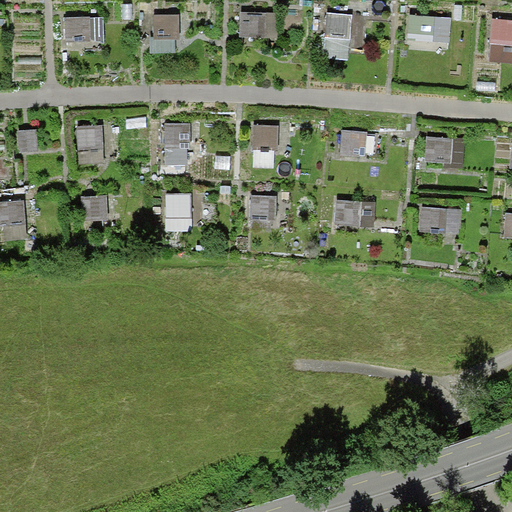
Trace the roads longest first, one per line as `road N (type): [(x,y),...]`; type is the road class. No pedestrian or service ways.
road 1 (track): [(511,349),(462,367),(447,385),(455,437),(482,511)]
road 2 (secondary): [(317,511),(511,447)]
